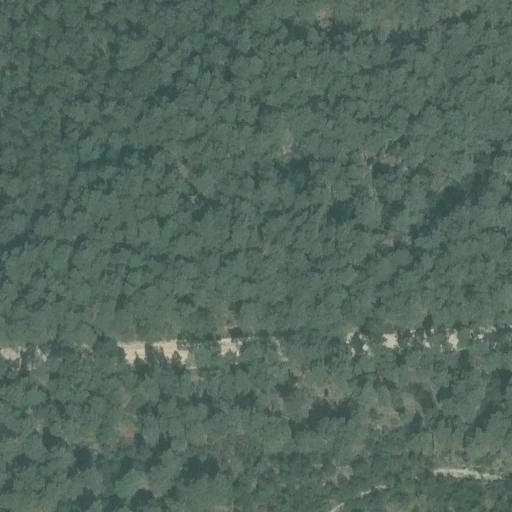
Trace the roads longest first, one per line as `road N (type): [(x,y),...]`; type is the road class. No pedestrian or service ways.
road 1 (track): [(0,358),(511,337)]
road 2 (track): [(266,0),(0,267)]
